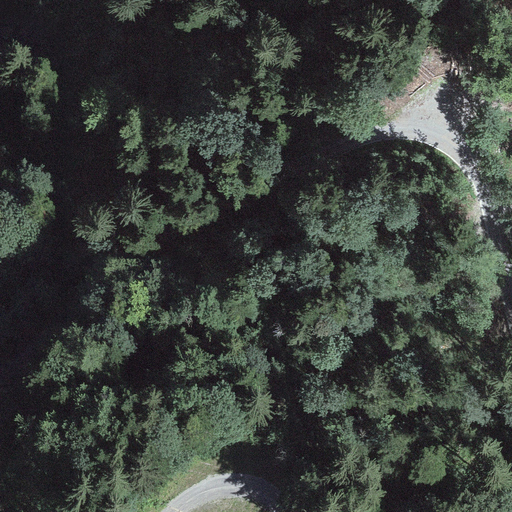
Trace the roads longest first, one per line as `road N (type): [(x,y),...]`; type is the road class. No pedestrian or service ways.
road 1 (track): [(0,370),(77,304),(352,138),(418,132),(474,167),(511,282)]
road 2 (track): [(293,511),(276,491),(227,482),(169,511)]
